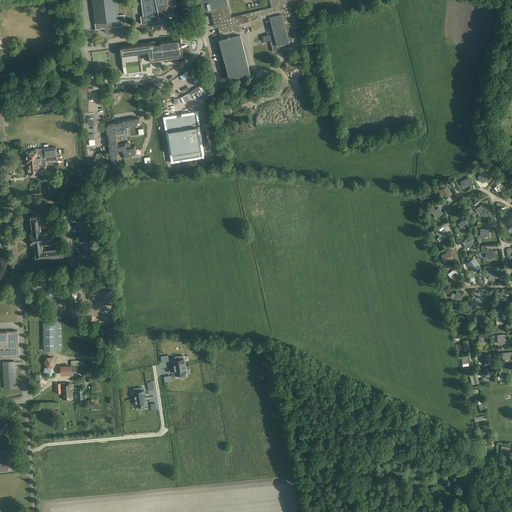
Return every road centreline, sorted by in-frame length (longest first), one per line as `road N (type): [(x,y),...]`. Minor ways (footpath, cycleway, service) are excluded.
road 1 (track): [(481,511),(445,485),(392,472),(346,502),(339,465),(347,376)]
road 2 (unclassified): [(77,43),(186,29),(188,61),(160,80)]
road 3 (residential): [(511,288),(468,285),(446,211),(475,189),(491,196)]
road 4 (residential): [(511,174),(480,131),(511,24)]
